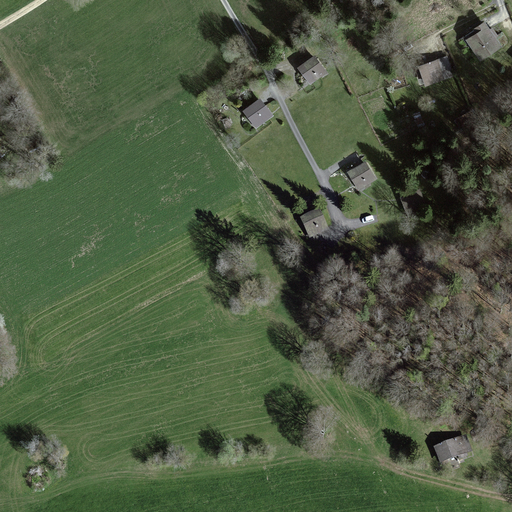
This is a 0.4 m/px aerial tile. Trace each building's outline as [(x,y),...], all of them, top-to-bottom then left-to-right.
[(491,27),(487,29),(483,23),(466,33),(480,55),(503,40),(499,33),(496,35),(491,27)] [(452,71),(445,55),(416,67),(420,77),(425,75),(427,82),(442,76),(452,71)] [(314,77),(325,70),(315,56),(301,66),(304,71),(308,68),(314,77)] [(270,111),(259,98),(246,109),(250,114),(253,111),(260,119),(270,111)] [(456,120),(459,125),(478,114),(475,109),(456,120)] [(39,136),(28,142),(31,148),(42,142),(39,136)] [(375,175),(366,161),(351,169),(354,174),(358,172),(364,181),(375,175)] [(416,191),(404,196),(411,213),(422,209),(416,191)] [(310,221),(314,230),(326,225),(319,210),(303,217),(305,223),(310,221)] [(469,454),(464,438),(447,444),(446,441),(436,444),(442,460),(461,454),(462,457),(469,454)]
